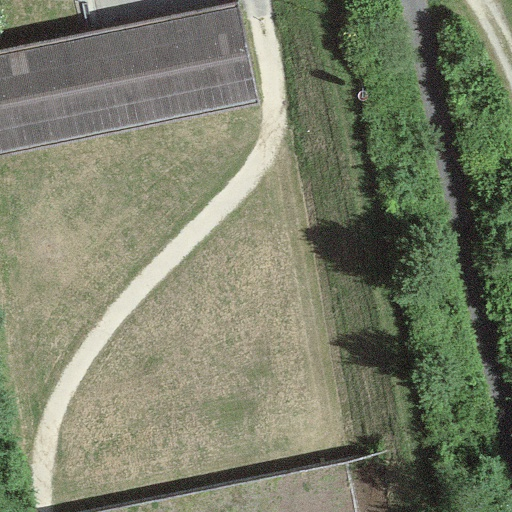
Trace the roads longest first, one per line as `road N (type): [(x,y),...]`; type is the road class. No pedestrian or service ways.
road 1 (track): [(42,511),(45,444),(73,377),(119,309),(244,183),(269,142),(275,95),(265,0)]
road 2 (track): [(414,0),(511,436)]
